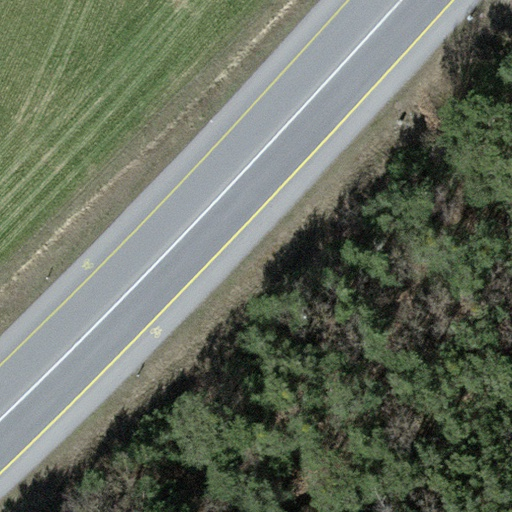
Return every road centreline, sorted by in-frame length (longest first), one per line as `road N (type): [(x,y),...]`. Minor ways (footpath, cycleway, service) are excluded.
road 1 (motorway): [(5,511),(487,0)]
road 2 (primary): [(401,0),(146,282),(0,424)]
road 3 (motorway): [(261,0),(0,294)]
